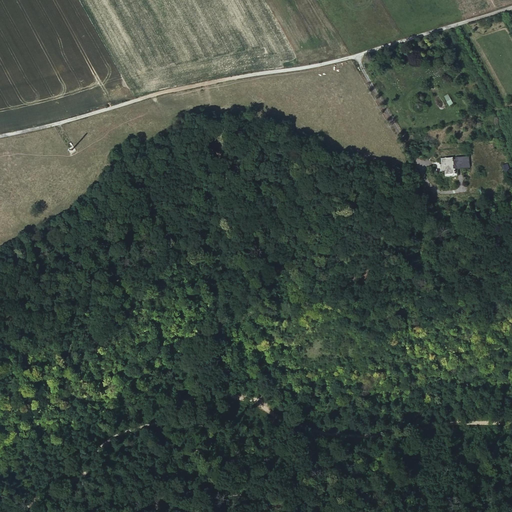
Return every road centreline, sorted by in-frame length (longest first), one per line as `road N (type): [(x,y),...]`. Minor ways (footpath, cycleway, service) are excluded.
road 1 (track): [(14,511),(88,453),(186,398),(272,415),(309,432),(430,411),(511,412)]
road 2 (track): [(0,135),(206,81),(352,56),(511,6)]
